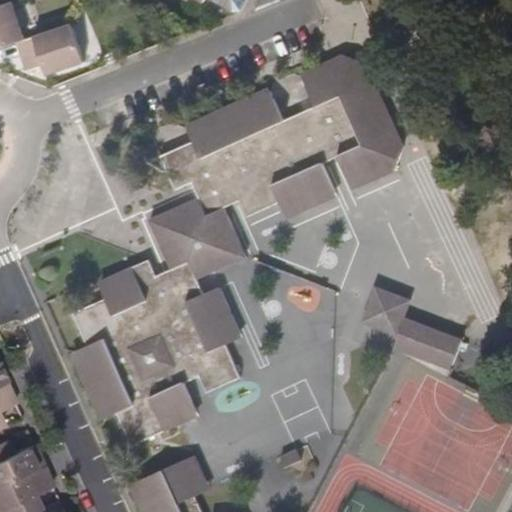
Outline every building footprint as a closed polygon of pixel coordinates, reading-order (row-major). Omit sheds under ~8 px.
[(209,0),(232,13),(240,13),(243,7),(244,0),(209,0)] [(0,49),(18,44),(27,41),(14,3),(0,7),(0,49)] [(47,76),(85,63),(73,26),(27,41),(18,44),(28,72),(44,67),(47,76)] [(119,413),(133,445),(199,416),(184,383),(199,377),(207,393),(240,378),(226,345),(242,338),(220,288),(204,295),(197,280),(247,258),(225,210),(240,203),(247,218),(282,203),(289,220),(337,198),(323,165),(339,157),(354,190),(396,171),(405,147),(369,66),(345,57),(302,75),(317,109),(285,124),(270,90),(187,127),(194,143),(162,157),(176,190),(192,183),(199,198),(150,219),(172,269),(156,277),(149,260),(99,283),(106,299),(74,314),(88,346),(72,353),(102,420),(119,413)] [(511,332),(511,227),(507,215),(470,229),(511,332)] [(363,321),(398,334),(411,300),(376,287),(363,321)] [(452,370),(464,341),(407,317),(395,347),(452,370)] [(0,410),(15,403),(6,383),(0,385),(0,426),(2,426),(0,422),(0,410)] [(0,486),(43,467),(33,445),(14,454),(8,440),(0,443),(0,486)] [(285,468),(301,461),(296,450),(280,458),(285,468)] [(197,456),(164,471),(179,504),(196,496),(211,489),(197,456)] [(52,487),(43,467),(0,486),(0,511),(33,511),(39,510),(33,496),(52,487)] [(179,504),(164,471),(130,485),(142,511),(202,511),(196,496),(179,504)]
